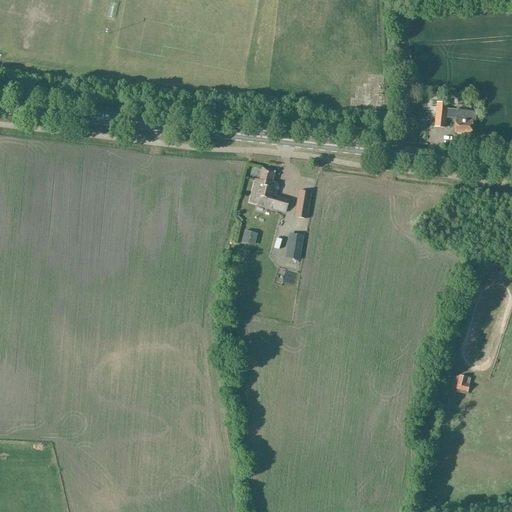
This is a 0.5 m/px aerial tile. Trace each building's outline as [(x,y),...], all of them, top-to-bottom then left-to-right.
[(434,128),(445,129),(448,104),(437,103),(434,128)] [(455,121),(454,134),(471,135),(472,123),(475,123),(476,112),(456,111),(455,121)] [(255,180),(249,203),(286,213),(289,201),(275,197),(278,186),(271,184),(274,174),(262,171),(259,182),(255,180)] [(298,191),(294,218),(307,220),(311,193),(298,191)] [(242,240),(242,243),(255,246),(258,234),(245,231),(242,240)] [(288,234),(284,259),(299,262),(304,236),(288,234)] [(459,376),(455,390),(467,393),(470,385),(466,384),(467,378),(459,376)]
